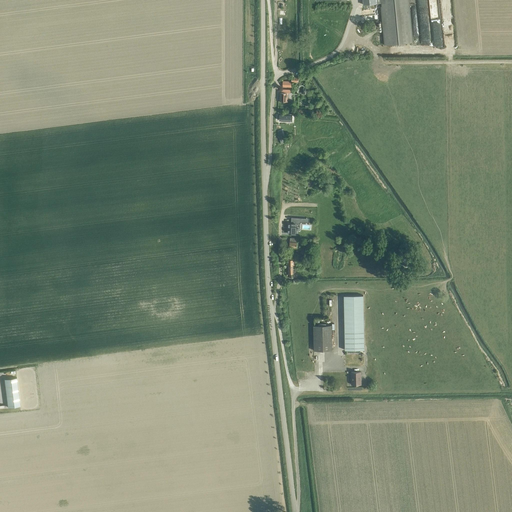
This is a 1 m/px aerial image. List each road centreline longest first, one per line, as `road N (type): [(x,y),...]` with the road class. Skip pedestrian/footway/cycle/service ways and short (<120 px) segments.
road 1 (tertiary): [(295,511),(266,263),(263,0)]
road 2 (track): [(344,38),(372,48),(378,62),(511,60)]
